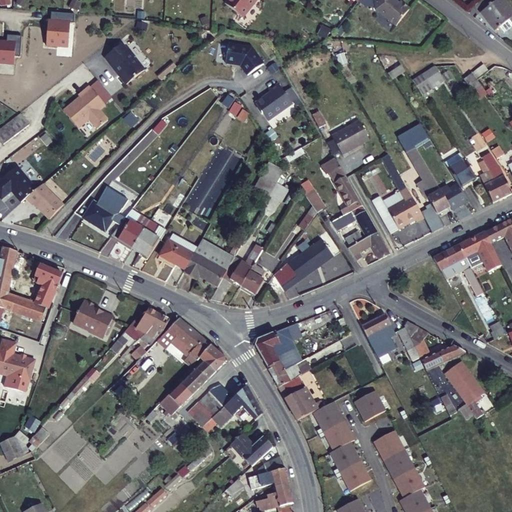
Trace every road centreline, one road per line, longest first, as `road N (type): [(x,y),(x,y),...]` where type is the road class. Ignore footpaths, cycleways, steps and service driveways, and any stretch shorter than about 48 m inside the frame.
road 1 (tertiary): [(223,328),(130,282),(0,237)]
road 2 (tertiary): [(311,511),(301,456),(223,328)]
road 3 (residential): [(368,278),(382,295),(511,366)]
road 4 (tertiary): [(368,278),(511,207)]
road 5 (tertiary): [(223,328),(275,317),(368,278)]
road 6 (residential): [(0,154),(34,128),(45,100),(82,70)]
